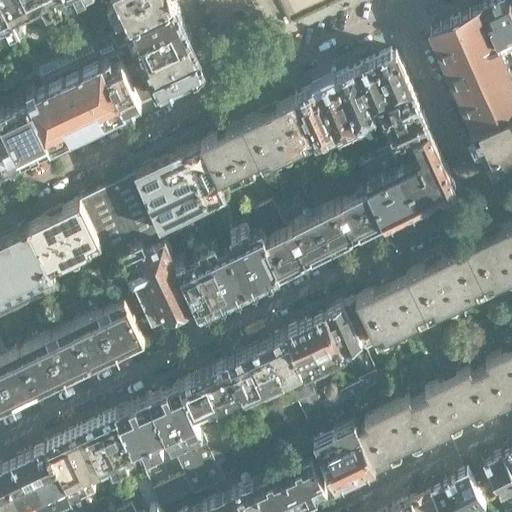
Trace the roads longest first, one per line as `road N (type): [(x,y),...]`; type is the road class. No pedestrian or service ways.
road 1 (residential): [(479,206),(0,435)]
road 2 (residential): [(0,200),(255,78)]
road 3 (residential): [(313,511),(511,415)]
road 4 (residential): [(479,206),(396,12)]
road 5 (residential): [(255,78),(396,12)]
